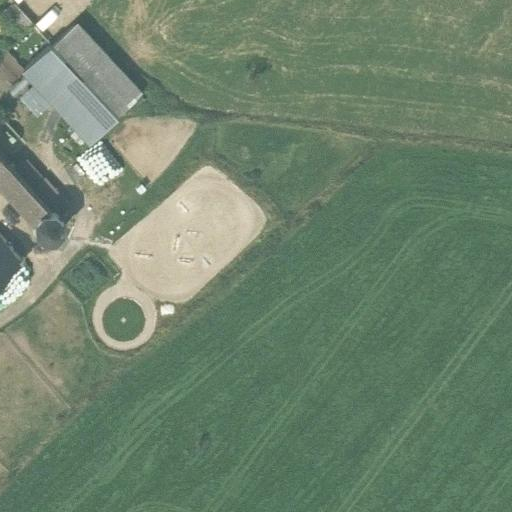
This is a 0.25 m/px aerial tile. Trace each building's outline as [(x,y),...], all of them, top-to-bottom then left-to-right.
[(0,9),(18,32),(31,22),(13,0),(11,0),(0,9)] [(143,94),(76,24),(22,75),(89,145),(143,94)] [(0,164),(0,197),(26,226),(42,210),(0,164)] [(53,210),(66,197),(43,173),(30,185),(53,210)] [(0,289),(23,268),(0,243),(0,289)]
